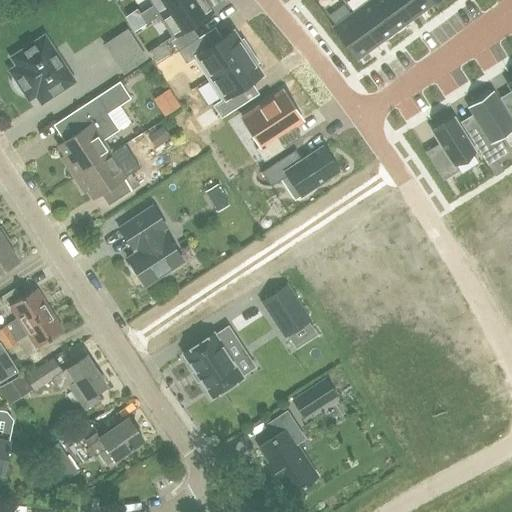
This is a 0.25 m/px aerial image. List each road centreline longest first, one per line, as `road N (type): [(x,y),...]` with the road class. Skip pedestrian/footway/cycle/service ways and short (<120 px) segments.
road 1 (unclassified): [(216,495),(0,159)]
road 2 (residential): [(373,134),(511,363)]
road 3 (residential): [(266,0),(373,134)]
road 4 (residential): [(511,49),(373,134)]
road 5 (residential): [(511,447),(390,511)]
